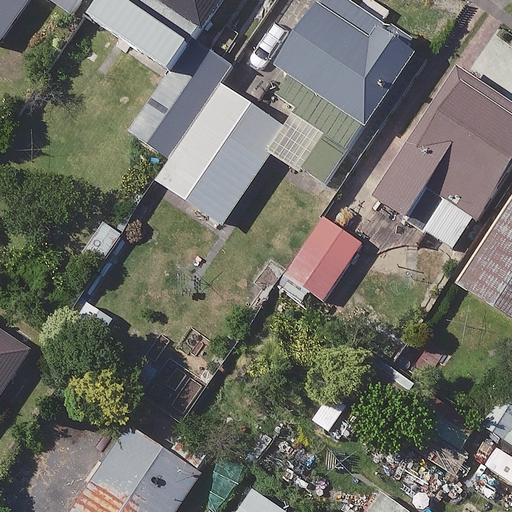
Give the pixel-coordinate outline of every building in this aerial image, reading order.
[(112,0),(99,19),(179,73),(228,0),(112,0)] [(274,151),(276,153),(326,187),(419,54),(381,27),(370,42),(321,8),(282,65),(291,71),(264,111),(289,128),(274,151)] [(511,168),(511,49),(488,33),(379,199),(458,251),(511,168)] [(274,151),(289,128),(264,111),(222,82),(234,65),(202,42),(137,135),(175,161),(162,181),(223,224),(274,151)] [(511,212),(465,285),(511,315),(511,212)] [(366,242),(325,215),(295,260),(336,287),(366,242)] [(0,402),(32,353),(0,331),(0,402)] [(511,387),(487,426),(511,442),(511,387)] [(275,434),(218,392),(198,419),(255,462),(275,434)] [(180,511),(207,473),(136,426),(78,511),(180,511)] [(290,511),(258,487),(239,511),(290,511)]
